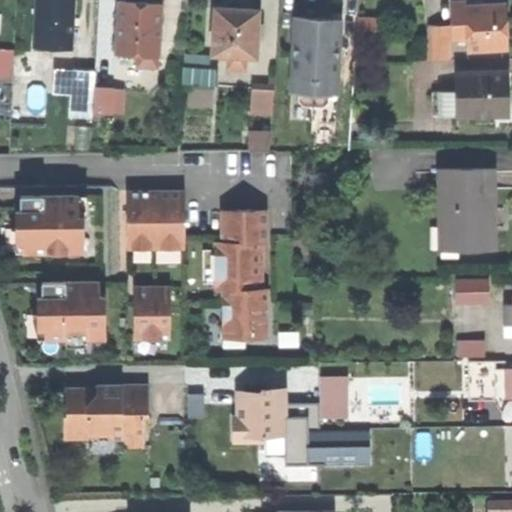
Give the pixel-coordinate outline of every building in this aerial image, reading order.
[(35,0),(34,44),(72,45),(73,0),(35,0)] [(136,0),(117,0),(116,51),(137,52),(159,53),(161,1),(139,0),(136,0)] [(471,36),(472,45),(509,43),(508,2),(494,3),(493,0),(482,0),(482,5),(470,5),(471,36)] [(214,5),(212,50),(228,51),(247,52),(257,52),(257,36),(258,14),(258,6),(237,6),(214,5)] [(455,36),(471,36),(470,5),(454,6),(455,36)] [(315,14),(293,13),(291,89),(298,89),(298,96),(301,101),(324,102),(329,98),(329,88),(337,89),(339,14),(315,14)] [(266,14),(258,14),(257,36),(265,36),(266,14)] [(358,17),(358,37),(377,37),(377,18),(358,17)] [(433,57),(451,57),(451,28),(433,28),(433,57)] [(0,63),(14,64),(15,48),(0,47),(0,63)] [(246,65),(247,52),(228,51),(227,64),(246,65)] [(159,65),(159,53),(137,52),(137,64),(159,65)] [(0,75),(14,76),(14,64),(0,63),(0,75)] [(72,67),(71,84),(95,85),(95,68),(72,67)] [(456,94),(456,113),(477,112),(496,112),(510,112),(510,96),(510,75),(456,75),(456,94)] [(70,117),(93,118),(95,85),(71,84),(70,117)] [(252,84),(251,112),(271,113),(272,85),(252,84)] [(95,85),(93,118),(101,118),(101,111),(110,111),(111,86),(95,85)] [(434,119),(456,119),(456,113),(456,94),(434,95),(434,119)] [(496,122),(496,112),(477,112),(477,119),(477,122),(496,122)] [(250,129),(250,149),(271,149),(271,129),(250,129)] [(278,149),(279,177),(292,177),(292,149),(278,149)] [(440,167),(441,248),(496,247),(495,206),(494,166),(440,167)] [(21,186),(21,195),(77,194),(77,185),(21,186)] [(127,191),(128,248),(185,247),(184,190),(152,191),(127,191)] [(24,227),(25,251),(84,251),(84,218),(78,218),(78,212),(77,194),(21,195),(21,210),(16,210),(16,217),(16,227),(24,227)] [(224,289),(225,333),(245,333),(245,337),(267,337),(267,288),(262,288),(262,276),(259,276),(259,261),(259,242),(267,242),(266,209),(222,210),(223,240),(215,241),(215,248),(216,283),(216,290),(224,289)] [(16,251),(25,251),(24,227),(16,227),(11,227),(16,251)] [(203,283),(216,283),(215,248),(202,248),(203,283)] [(458,278),(458,300),(490,300),(490,277),(458,278)] [(99,281),(42,281),(42,296),(38,296),(38,305),(38,313),(45,313),(45,337),(104,337),(104,295),(99,295),(99,281)] [(169,288),(134,287),(134,295),(135,337),(169,338),(169,288)] [(38,338),(45,337),(45,313),(38,313),(32,313),(33,318),(38,338)] [(461,339),(461,354),(488,354),(488,339),(461,339)] [(467,360),(470,395),(493,393),(489,358),(467,360)] [(319,373),(320,415),(348,414),(347,372),(319,373)] [(64,424),(64,438),(89,438),(89,434),(108,433),(115,438),(129,438),(143,437),(143,414),(149,414),(148,384),(97,385),(97,393),(88,393),(78,388),(66,388),(67,414),(64,414),(64,424)] [(233,431),(233,441),(266,440),(266,436),(286,435),(285,390),(238,391),(238,416),(232,416),(233,431)] [(144,446),(143,437),(129,438),(129,446),(144,446)] [(511,511),(511,501),(488,502),(487,511),(511,511)]
